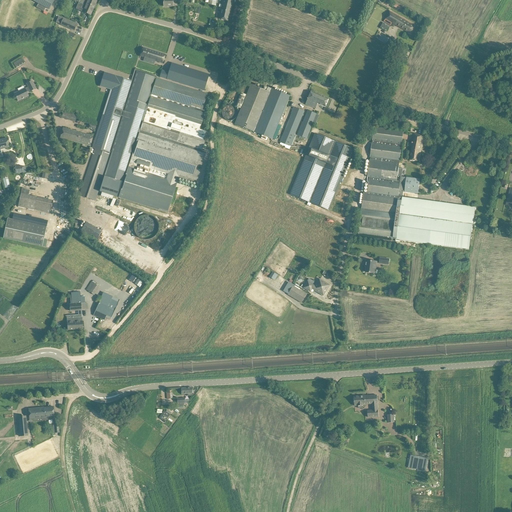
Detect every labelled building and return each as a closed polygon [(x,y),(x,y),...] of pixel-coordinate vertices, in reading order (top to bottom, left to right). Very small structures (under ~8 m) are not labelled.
[(49,9),(54,0),(32,0),(38,3),(36,7),(44,11),(46,8),(49,9)] [(85,0),(83,4),(86,5),(85,6),(87,8),(88,6),(94,9),(97,0),(85,0)] [(222,0),(218,19),(228,21),(232,0),(222,0)] [(78,3),(76,9),(83,12),(91,15),(94,9),(88,6),(87,8),(85,6),(86,5),(83,4),(83,5),(78,3)] [(391,25),(392,23),(410,34),(415,25),(390,11),(384,21),(391,25)] [(77,24),(63,18),(61,24),(74,30),(77,24)] [(143,47),(140,56),(162,63),(165,54),(143,47)] [(25,64),(21,58),(13,63),(16,69),(25,64)] [(172,63),(167,79),(204,91),(209,74),(172,63)] [(92,147),(92,148),(112,154),(100,192),(168,213),(176,187),(179,177),(197,183),(207,152),(201,150),(206,134),(207,132),(199,129),(205,111),(201,110),(206,93),(165,81),(158,78),(157,78),(157,76),(135,69),(131,81),(104,72),(100,86),(111,90),(101,122),(92,147)] [(28,87),(14,94),(18,101),(29,96),(27,92),(30,91),(31,91),(36,89),(32,81),(27,84),(28,87)] [(250,84),(234,124),(272,139),(290,96),(267,87),(265,91),(250,84)] [(311,91),(305,104),(315,109),(317,104),(325,107),(329,99),(311,91)] [(294,107),(280,142),(290,146),(304,111),(294,107)] [(64,110),(61,118),(75,122),(77,114),(64,110)] [(316,114),(307,110),(303,122),(302,122),(297,135),(307,139),(312,126),(311,126),(316,114)] [(399,161),(403,135),(403,130),(375,126),(371,157),(399,161)] [(60,138),(90,146),(93,136),(63,128),(60,138)] [(303,162),(290,195),(328,210),(342,176),(353,149),(349,147),(324,137),(316,134),(315,133),(304,161),(303,162)] [(414,134),(413,138),(408,159),(418,161),(424,136),(414,134)] [(7,138),(0,139),(0,149),(9,147),(7,138)] [(95,201),(110,154),(95,149),(79,196),(95,201)] [(364,192),(359,234),(364,235),(390,238),(390,239),(392,239),(392,238),(396,239),(469,249),(475,207),(402,197),(403,192),(417,194),(420,179),(397,176),(399,164),(391,163),(370,160),(368,177),(370,177),(368,193),(364,192)] [(52,200),(29,195),(30,191),(26,190),(26,189),(22,188),(18,207),(49,214),(52,200)] [(42,247),(46,227),(7,218),(3,238),(42,247)] [(158,229),(158,227),(157,225),(156,223),(155,221),(153,219),(151,218),(149,218),(146,218),(144,218),(142,218),(140,219),(139,221),(137,223),(136,224),(135,227),(135,229),(135,231),(136,233),(137,235),(138,237),(140,238),(142,239),(144,240),(146,240),(149,240),(151,239),(153,239),(155,237),(156,235),(157,234),(158,231),(158,229)] [(95,242),(102,232),(86,222),(80,232),(95,242)] [(366,260),(365,264),(367,264),(365,272),(375,273),(377,262),(366,260)] [(272,272),(269,277),(274,280),(278,275),(272,272)] [(308,282),(304,288),(310,291),(312,288),(323,295),(329,285),(319,280),(315,286),(308,282)] [(306,294),(293,286),(293,285),(289,282),(283,291),(288,294),(287,294),(301,303),(306,294)] [(95,283),(89,292),(94,295),(100,287),(95,283)] [(70,303),(69,303),(69,311),(81,310),(88,310),(87,303),(85,303),(84,296),(80,296),(80,292),(71,293),(71,294),(71,303),(70,303)] [(97,307),(93,315),(104,320),(105,318),(110,320),(115,309),(119,300),(103,293),(102,297),(99,302),(96,300),(95,302),(99,303),(97,307)] [(82,317),(67,318),(68,330),(83,329),(82,317)] [(192,396),(192,393),(192,387),(181,388),(182,394),(188,394),(188,396),(192,396)] [(378,403),(378,400),(377,395),(365,396),(354,396),(355,406),(357,406),(358,406),(358,407),(359,407),(359,408),(360,409),(361,409),(362,409),(362,408),(363,408),(363,407),(363,406),(363,405),(364,405),(366,405),(366,404),(372,404),(373,410),(368,411),(368,417),(379,416),(378,410),(377,403),(378,403)] [(44,407),(29,409),(30,419),(45,418),(45,417),(54,416),(53,407),(44,408),(44,407)] [(25,416),(17,417),(19,436),(27,435),(25,416)] [(425,459),(414,457),(412,467),(423,469),(425,459)]
